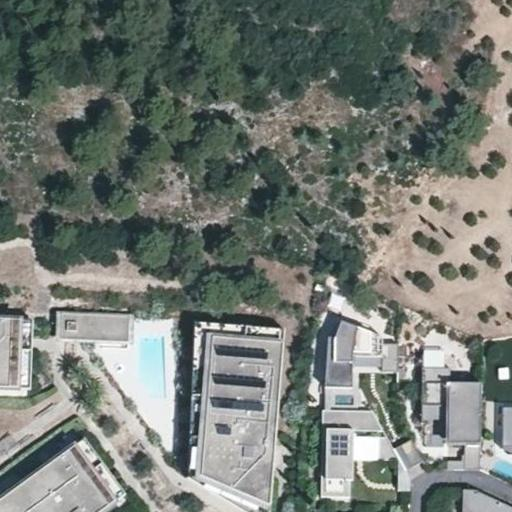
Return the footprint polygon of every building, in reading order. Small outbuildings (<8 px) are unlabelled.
[(127,332),(128,315),(90,313),(89,330),(127,332)] [(21,323),(0,321),(0,391),(17,392),(20,349),(21,323)] [(270,511),(285,328),(194,321),(182,475),(245,511),(270,511)] [(334,350),(331,385),(347,387),(350,349),(390,353),(389,369),(396,370),(398,345),(387,344),(388,332),(346,329),(345,351),(334,350)] [(449,371),(424,371),(424,415),(455,415),(455,444),(463,447),(463,467),(480,467),(480,391),(449,392),(449,371)] [(511,406),(498,406),(497,448),(511,447),(511,406)] [(374,413),(318,413),(319,499),(351,498),(351,432),(382,432),(374,413)] [(426,421),(427,445),(443,444),(442,421),(426,421)] [(413,439),(390,446),(404,489),(411,487),(406,469),(421,464),(413,439)] [(101,511),(115,502),(74,447),(0,500),(0,511),(101,511)] [(511,511),(511,509),(473,489),(458,489),(458,511),(511,511)]
